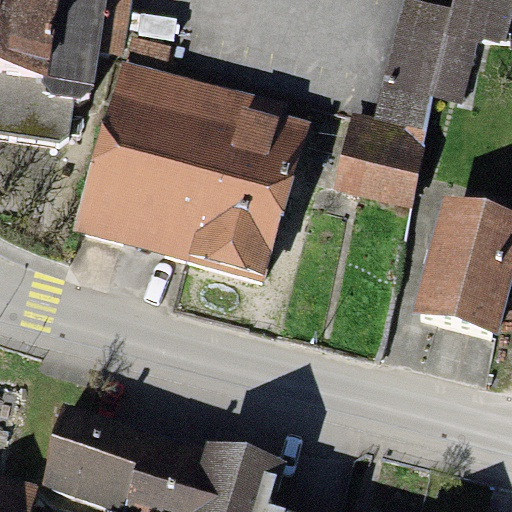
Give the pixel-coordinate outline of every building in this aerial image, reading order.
[(0,0),(0,68),(54,76),(63,0),(0,0)] [(402,5),(377,111),(423,122),(429,96),(457,102),(473,36),(500,43),(510,0),(508,0),(449,0),(446,15),(402,5)] [(123,73),(80,228),(263,278),(305,123),(123,73)] [(355,125),(340,192),(412,208),(427,141),(355,125)] [(511,216),(447,198),(417,310),(494,331),(511,264),(511,216)] [(66,413),(43,489),(118,511),(180,511),(199,454),(66,413)] [(199,454),(180,511),(243,511),(259,461),(202,444),(199,454)] [(0,484),(0,511),(24,511),(30,494),(0,484)]
